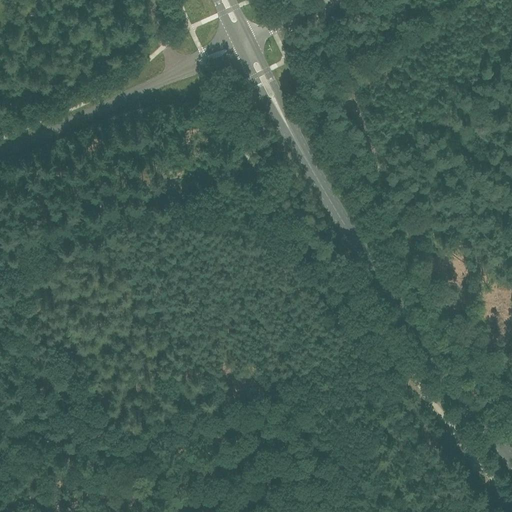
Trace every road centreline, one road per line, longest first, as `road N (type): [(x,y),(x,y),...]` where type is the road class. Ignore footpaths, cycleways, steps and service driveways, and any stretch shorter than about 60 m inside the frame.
road 1 (secondary): [(511,467),(329,205),(243,41)]
road 2 (unclassified): [(0,151),(243,41)]
